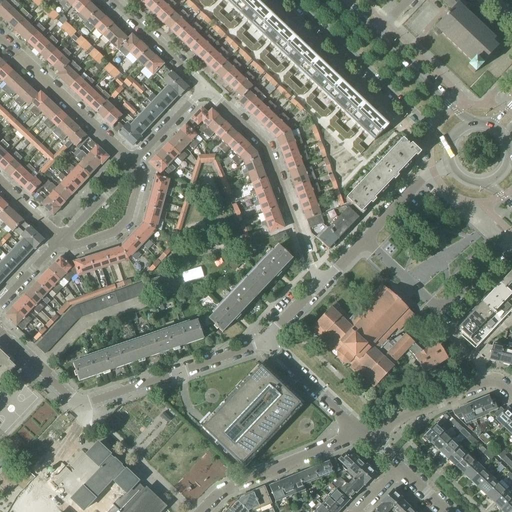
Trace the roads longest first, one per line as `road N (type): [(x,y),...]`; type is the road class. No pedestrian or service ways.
road 1 (residential): [(0,330),(84,405),(265,342)]
road 2 (residential): [(202,85),(267,148),(319,283)]
road 3 (secondary): [(295,0),(448,147)]
road 4 (residential): [(511,236),(439,306),(365,238)]
road 5 (residential): [(202,511),(223,490),(363,434)]
road 6 (residential): [(131,161),(0,37)]
road 7 (residential): [(363,434),(482,382),(511,394)]
road 8 (residential): [(59,239),(68,247),(112,234),(132,214),(141,171),(131,161)]
road 9 (residential): [(363,434),(265,342)]
road 10 (secondary): [(472,123),(373,35)]
road 11 (residential): [(202,85),(112,0)]
